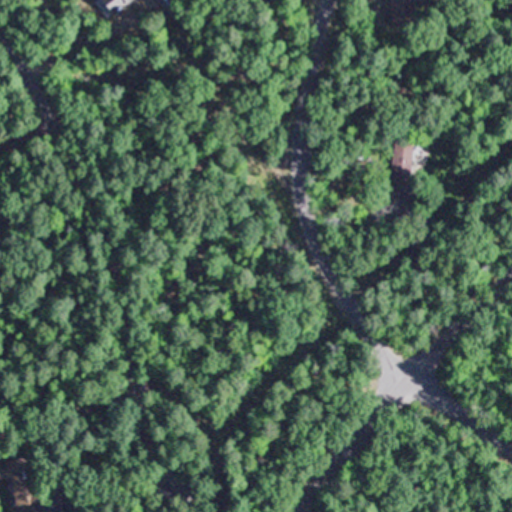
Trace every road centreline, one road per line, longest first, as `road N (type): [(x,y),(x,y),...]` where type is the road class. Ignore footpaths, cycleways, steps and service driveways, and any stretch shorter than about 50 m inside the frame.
road 1 (residential): [(221,511),(165,447),(109,218),(0,16)]
road 2 (residential): [(409,376),(320,232),(305,178),(305,130),(330,0)]
road 3 (residential): [(307,511),(409,376)]
road 4 (residential): [(511,271),(409,376)]
road 5 (residential): [(511,457),(409,376)]
